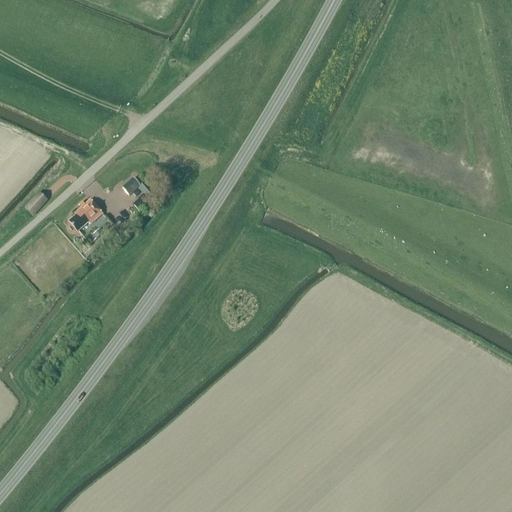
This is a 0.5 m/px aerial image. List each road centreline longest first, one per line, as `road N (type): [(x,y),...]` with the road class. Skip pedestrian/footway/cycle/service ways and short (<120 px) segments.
road 1 (trunk): [(0,495),(165,277),(341,0)]
road 2 (unclassified): [(0,253),(273,0)]
road 3 (track): [(0,55),(145,120)]
